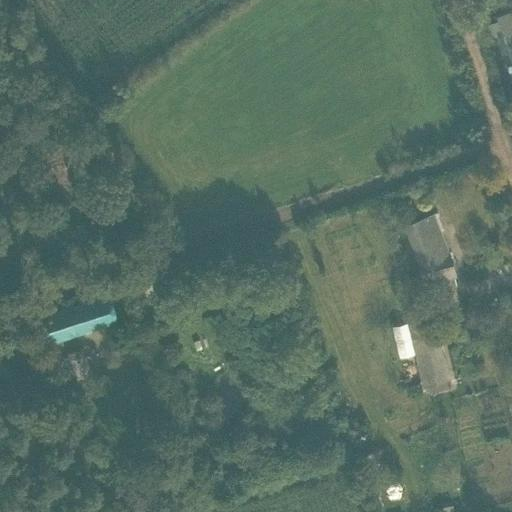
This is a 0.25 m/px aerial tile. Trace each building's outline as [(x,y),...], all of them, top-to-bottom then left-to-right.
[(511,33),(507,18),(494,22),(499,38),(511,33)] [(432,213),(404,223),(405,227),(418,263),(417,264),(423,287),(457,278),(450,254),(448,255),(432,213)] [(47,342),(116,319),(108,295),(39,318),(47,342)] [(406,318),(411,342),(440,336),(435,312),(406,318)] [(75,377),(89,373),(82,350),(68,354),(75,377)] [(14,458),(18,469),(52,456),(41,427),(0,442),(0,457),(2,462),(14,458)]
